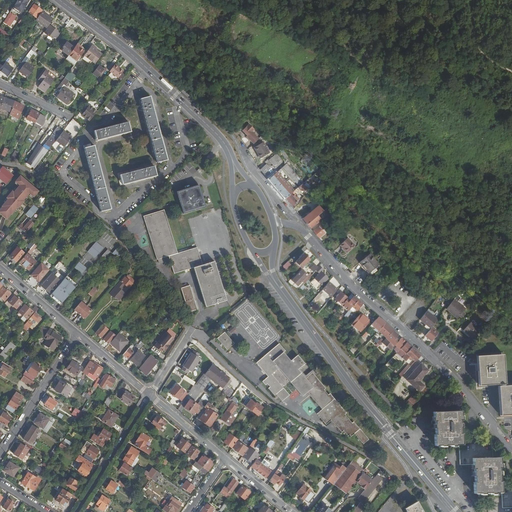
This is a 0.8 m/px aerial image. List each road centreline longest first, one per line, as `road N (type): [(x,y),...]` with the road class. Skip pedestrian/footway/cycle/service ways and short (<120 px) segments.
road 1 (residential): [(511,450),(446,370),(303,230),(272,221)]
road 2 (secondary): [(275,282),(456,511)]
road 3 (secondary): [(226,146),(125,49),(60,0)]
road 4 (residential): [(76,333),(0,455)]
road 5 (residential): [(149,395),(76,511)]
